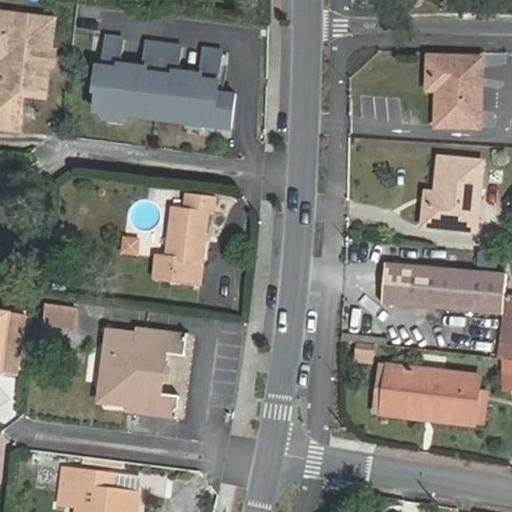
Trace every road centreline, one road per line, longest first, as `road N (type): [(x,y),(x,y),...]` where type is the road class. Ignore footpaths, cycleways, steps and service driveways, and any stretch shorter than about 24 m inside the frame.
road 1 (tertiary): [(272,452),(304,185),(307,24)]
road 2 (residential): [(272,452),(511,491)]
road 3 (unknown): [(60,436),(272,452)]
road 4 (residential): [(307,24),(511,27)]
road 5 (unknown): [(304,185),(107,156)]
